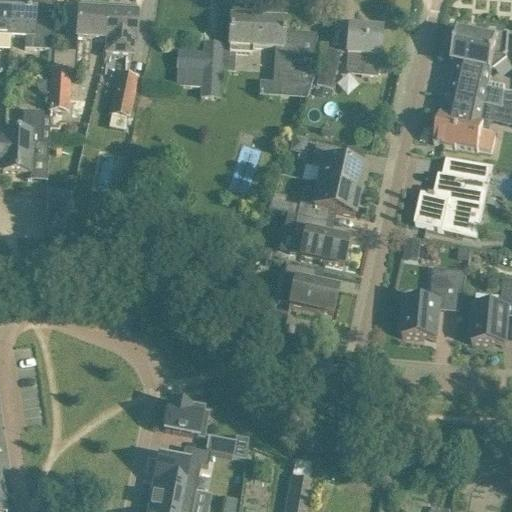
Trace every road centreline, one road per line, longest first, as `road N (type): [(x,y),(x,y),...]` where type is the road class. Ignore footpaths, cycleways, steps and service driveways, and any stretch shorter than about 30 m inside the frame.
road 1 (residential): [(511,390),(371,377),(358,371),(355,357),(437,0)]
road 2 (residential): [(129,511),(148,373),(101,339),(41,326),(8,333),(3,345),(26,511)]
